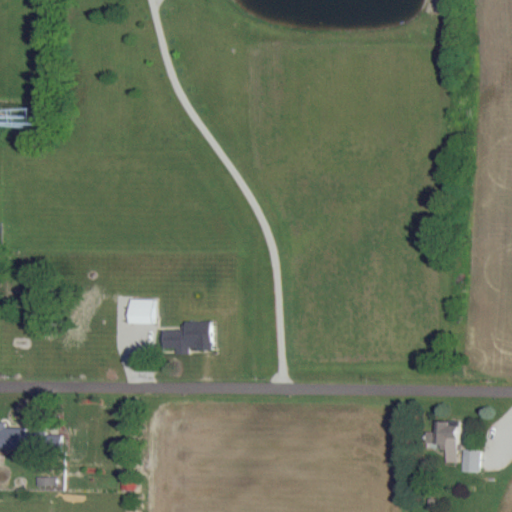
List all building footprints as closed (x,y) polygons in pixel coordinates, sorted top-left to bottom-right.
[(152,299),(125,299),(125,323),(152,323),(152,299)] [(160,328),(160,348),(197,348),(197,328),(160,328)] [(458,449),(458,420),(431,420),(431,433),(424,433),(424,449),(458,449)] [(0,448),(59,452),(60,430),(0,427),(0,448)] [(479,449),(461,449),(461,471),(479,471),(479,449)]
